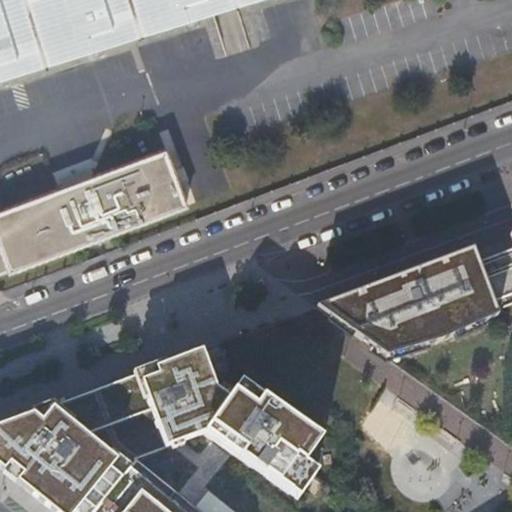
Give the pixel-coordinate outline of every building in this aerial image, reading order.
[(0,0),(0,78),(252,0),(0,0)] [(186,206),(164,149),(0,210),(0,272),(8,270),(10,272),(186,206)] [(511,235),(509,236),(511,243),(511,251),(476,264),(491,304),(511,296),(511,235)] [(442,342),(496,317),(491,304),(476,264),(471,250),(316,310),(387,357),(442,342)] [(140,375),(165,450),(169,448),(185,442),(203,436),(228,400),(239,385),(221,370),(213,348),(201,352),(140,375)] [(135,460),(165,450),(140,375),(64,403),(135,460)] [(228,400),(203,436),(210,441),(231,456),(259,476),(297,503),(316,476),(303,467),(320,442),(239,385),(228,400)] [(135,460),(64,403),(39,413),(0,427),(0,468),(20,485),(26,490),(33,495),(53,511),(92,511),(104,497),(135,460)] [(104,497),(92,511),(198,511),(178,495),(135,460),(104,497)]
